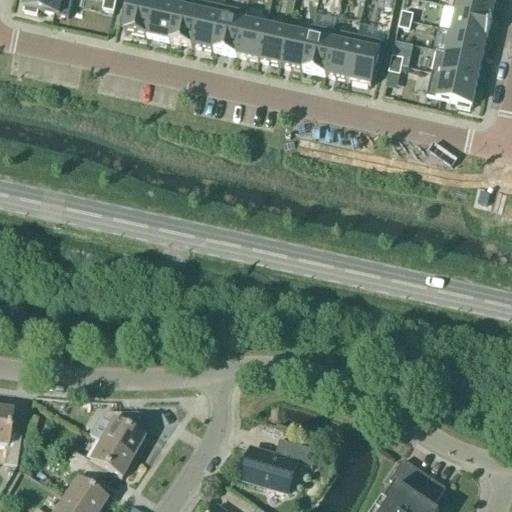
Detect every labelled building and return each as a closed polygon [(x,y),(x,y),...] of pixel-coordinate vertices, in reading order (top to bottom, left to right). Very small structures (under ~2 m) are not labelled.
[(25,0),(23,12),(25,12),(24,16),(36,19),(37,15),(68,22),(73,0),(25,0)] [(155,5),(131,0),(123,36),(147,41),(155,5)] [(175,0),(155,0),(155,5),(147,41),(169,46),(179,1),(175,0)] [(496,0),(458,0),(455,13),(491,21),(496,0)] [(201,6),(179,1),(169,46),(191,51),(201,6)] [(115,8),(104,5),(102,13),(113,15),(115,8)] [(223,11),(201,6),(191,51),(214,56),(223,11)] [(247,16),(223,11),(214,56),(237,61),(245,25),(247,16)] [(491,21),(455,13),(451,35),(487,43),(491,21)] [(413,18),(402,16),(400,24),(411,26),(413,18)] [(411,26),(400,24),(398,32),(410,34),(411,26)] [(266,30),(245,25),(237,61),(258,66),(266,30)] [(288,35),(266,30),(258,66),(280,71),(288,35)] [(335,35),(312,30),(310,39),(302,75),(325,80),(335,35)] [(310,39),(288,35),(280,71),(302,75),(310,39)] [(357,40),(335,35),(325,80),(347,85),(357,40)] [(487,43),(451,35),(446,56),(482,64),(487,43)] [(380,45),(357,40),(347,85),(370,90),(380,45)] [(482,64),(446,56),(437,54),(432,77),(477,87),(482,64)] [(403,63),(392,60),(390,68),(402,71),(403,63)] [(402,71),(390,68),(388,76),(400,79),(402,71)] [(477,87),(432,77),(426,100),(457,108),(457,111),(469,114),(471,109),(472,110),(477,87)] [(0,413),(0,450),(6,451),(3,469),(16,470),(20,442),(8,440),(11,415),(0,413)] [(100,445),(132,463),(143,442),(126,433),(128,429),(137,429),(137,416),(106,415),(103,423),(110,427),(100,445)] [(312,473),(317,455),(280,444),(275,460),(251,453),(242,485),(287,498),(296,468),(312,473)] [(120,483),(132,463),(100,445),(90,464),(75,454),(68,464),(92,481),(98,471),(120,483)] [(85,490),(92,481),(68,464),(61,474),(76,484),(63,503),(75,511),(100,511),(106,504),(85,490)] [(432,511),(445,493),(404,464),(390,485),(396,490),(385,507),(390,511),(388,511),(432,511)] [(75,511),(63,503),(57,511),(75,511)]
